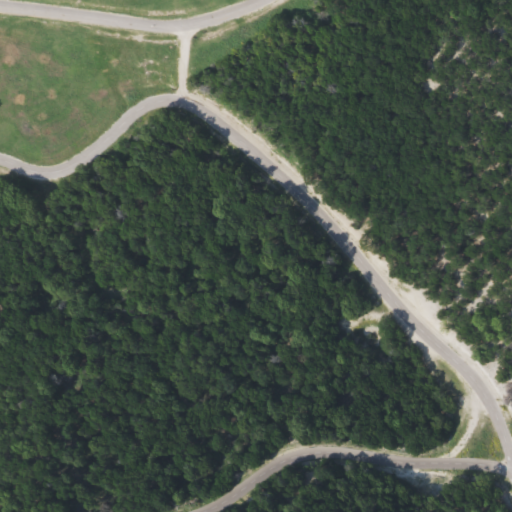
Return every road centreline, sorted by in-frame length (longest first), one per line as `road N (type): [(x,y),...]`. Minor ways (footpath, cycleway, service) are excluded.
road 1 (residential): [(181,26),(172,78),(187,103),(251,146),(432,333),(466,373),(477,403),(455,445),(434,464),(332,450),(298,454),(172,511)]
road 2 (residential): [(0,5),(181,26),(255,0)]
